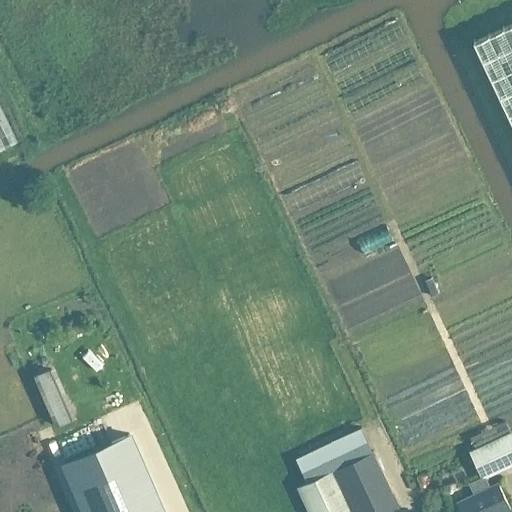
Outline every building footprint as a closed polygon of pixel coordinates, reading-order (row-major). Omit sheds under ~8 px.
[(511,23),(473,42),(511,124),(511,23)] [(0,149),(16,142),(0,107),(0,149)] [(267,158),(339,130),(332,112),(260,140),(267,158)] [(278,168),(285,186),(352,156),(344,139),(278,168)] [(289,209),(362,177),(358,169),(285,201),(289,209)] [(459,169),(389,196),(397,215),(466,188),(459,169)] [(299,230),(369,195),(363,183),(293,217),(299,230)] [(357,240),(363,254),(389,242),(382,228),(357,240)] [(307,303),(240,330),(247,347),(314,319),(307,303)] [(94,371),(102,362),(85,346),(77,355),(94,371)] [(56,426),(76,417),(54,366),(34,375),(56,426)] [(511,462),(511,435),(511,432),(471,451),(483,476),(511,462)] [(162,511),(128,434),(64,462),(85,511),(162,511)] [(304,484),(316,511),(399,511),(372,452),(315,478),(304,484)] [(468,483),(473,494),(456,502),(460,511),(506,511),(510,510),(497,483),(487,488),(481,476),(468,483)]
